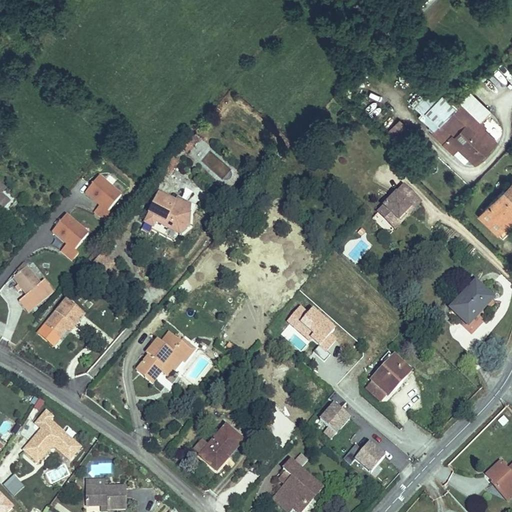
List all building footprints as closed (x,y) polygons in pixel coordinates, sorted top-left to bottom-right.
[(460,101),(480,120),(489,109),(469,91),(460,101)] [(475,164),(496,141),(480,126),(483,122),(480,120),(460,101),(456,104),(442,93),(424,113),(426,114),(438,126),(434,130),(445,141),(442,144),(453,154),(459,148),(475,164)] [(438,126),(426,114),(423,111),(418,116),(434,130),(438,126)] [(395,144),(409,130),(399,120),(385,134),(395,144)] [(445,141),(434,130),(431,133),(442,144),(445,141)] [(170,174),(179,162),(172,157),(163,170),(170,174)] [(108,212),(121,196),(99,178),(85,194),(100,206),(94,213),(105,223),(111,216),(108,212)] [(511,219),(509,217),(511,213),(511,181),(479,216),(497,234),(511,219)] [(0,213),(8,204),(11,207),(16,201),(0,186),(0,213)] [(418,201),(404,187),(378,213),(392,227),(418,201)] [(159,194),(144,223),(153,228),(156,223),(158,219),(166,223),(164,227),(171,231),(171,229),(181,234),(189,227),(190,214),(194,216),(197,209),(178,199),(176,202),(159,194)] [(420,203),(418,201),(392,227),(395,230),(420,203)] [(88,235),(66,216),(52,232),(67,245),(61,252),(72,261),(78,254),(74,251),(88,235)] [(27,267),(18,275),(13,278),(18,285),(15,288),(18,292),(22,289),(27,296),(19,302),(27,313),(41,302),(42,302),(54,292),(44,281),(40,284),(27,267)] [(250,277),(241,271),(237,277),(245,283),(250,277)] [(475,283),(451,309),(468,325),(492,300),(475,283)] [(60,339),(67,330),(71,326),(73,328),(84,315),(66,300),(45,326),(60,339)] [(300,308),(288,322),(297,329),(301,324),(314,335),(311,339),(318,346),(313,353),(324,363),(330,356),(326,352),(333,344),(331,343),(334,339),(330,336),(334,331),(312,311),(308,316),(300,308)] [(314,335),(301,324),(297,329),(309,341),(311,339),(314,335)] [(190,351),(181,343),(169,333),(160,343),(158,341),(146,355),(149,356),(139,369),(147,376),(145,379),(152,384),(161,373),(166,376),(172,370),(174,371),(190,351)] [(181,343),(190,351),(182,361),(184,363),(195,350),(182,340),(181,343)] [(394,358),(390,354),(381,363),(385,367),(394,358)] [(409,371),(397,360),(394,358),(385,367),(372,381),(373,383),(388,397),(402,382),(400,380),(409,371)] [(283,364),(279,368),(284,373),(289,369),(283,364)] [(279,378),(284,373),(279,368),(274,373),(279,378)] [(147,376),(139,369),(136,372),(145,379),(147,376)] [(410,373),(409,371),(400,380),(402,382),(410,373)] [(386,395),(373,383),(366,391),(379,403),(386,395)] [(346,404),(334,393),(328,400),(334,405),(320,421),(328,428),(336,435),(350,419),(341,411),(346,404)] [(40,410),(44,401),(37,398),(33,407),(40,410)] [(42,430),(23,451),(38,463),(50,449),(50,446),(55,446),(55,449),(64,456),(69,451),(75,456),(81,449),(50,422),(53,419),(46,413),(36,425),(42,430)] [(12,433),(16,436),(22,428),(17,425),(12,433)] [(226,427),(206,449),(204,451),(200,456),(216,472),(242,442),(226,427)] [(331,440),(336,435),(328,428),(324,433),(331,440)] [(200,456),(204,451),(206,449),(201,444),(194,451),(200,456)] [(355,446),(343,460),(350,466),(355,460),(371,474),(385,458),(369,444),(362,451),(355,446)] [(64,456),(70,461),(75,456),(69,451),(64,456)] [(314,498),(322,490),(300,470),(308,461),(301,455),(293,464),(291,462),(283,470),(286,473),(282,477),(291,485),(288,488),(285,486),(278,494),(293,508),(297,511),(301,511),(307,505),(304,502),(310,495),(314,498)] [(511,467),(507,472),(504,468),(506,467),(503,463),(501,464),(500,464),(487,476),(492,482),(494,481),(499,486),(497,487),(496,489),(504,497),(511,489),(511,467)] [(291,485),(282,477),(279,480),(285,486),(288,488),(291,485)] [(104,481),(87,481),(87,506),(102,506),(108,506),(108,510),(109,510),(126,510),(126,488),(104,488),(104,481)] [(289,511),(293,508),(278,494),(273,499),(287,511),(289,511)] [(304,502),(307,505),(314,498),(310,495),(304,502)]
